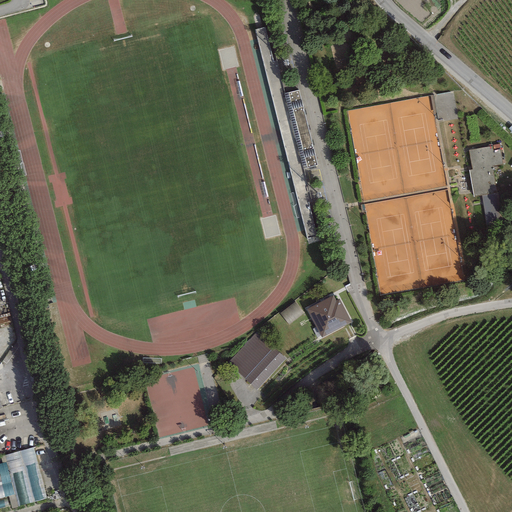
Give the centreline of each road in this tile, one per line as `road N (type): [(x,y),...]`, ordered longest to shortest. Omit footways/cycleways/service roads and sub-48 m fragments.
road 1 (residential): [(0,256),(51,473),(71,511)]
road 2 (unclassified): [(378,336),(466,511)]
road 3 (tertiary): [(380,0),(511,118)]
road 4 (unclassified): [(243,428),(378,336)]
road 5 (unclassified): [(378,336),(511,306)]
